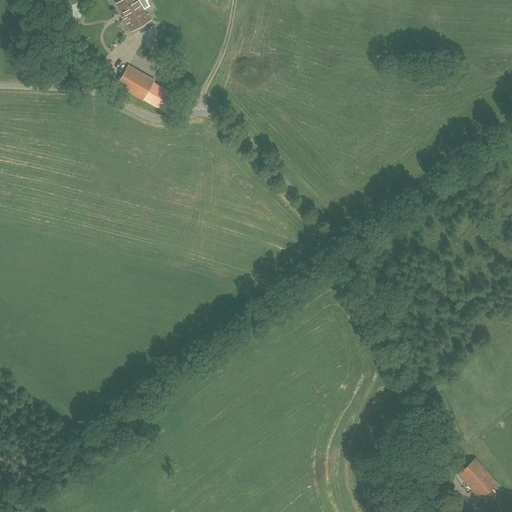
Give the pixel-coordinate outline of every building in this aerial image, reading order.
[(67,4),(65,0),(55,0),(60,8),(67,4)] [(147,15),(146,16),(137,0),(122,0),(117,3),(125,17),(124,17),(131,31),(150,20),(147,15)] [(74,2),(63,8),(70,22),(81,16),(74,2)] [(167,113),(177,96),(153,82),(154,81),(127,66),(117,85),(143,100),(167,113)] [(497,483),(475,458),(457,474),(479,499),(497,483)]
